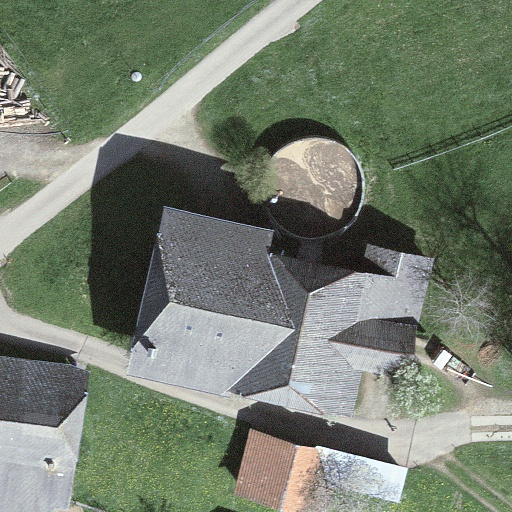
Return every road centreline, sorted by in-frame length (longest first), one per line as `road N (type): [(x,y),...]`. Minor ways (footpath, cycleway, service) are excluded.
road 1 (track): [(511,440),(406,443),(202,400),(0,318)]
road 2 (track): [(508,511),(406,443)]
